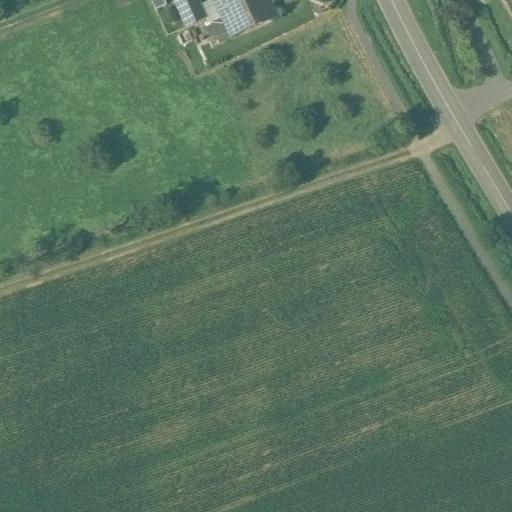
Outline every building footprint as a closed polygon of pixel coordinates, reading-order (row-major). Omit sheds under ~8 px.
[(164,0),(152,0),(156,9),(166,6),(164,0)] [(204,20),(199,8),(195,0),(173,0),(186,28),(204,20)] [(212,0),(213,1),(222,20),(231,40),(276,20),(266,0),(212,0)] [(511,0),(499,0),(511,21),(511,0)] [(207,26),(210,25),(222,20),(213,1),(199,8),(204,20),(207,26)] [(219,45),(231,40),(222,20),(210,25),(219,45)]
